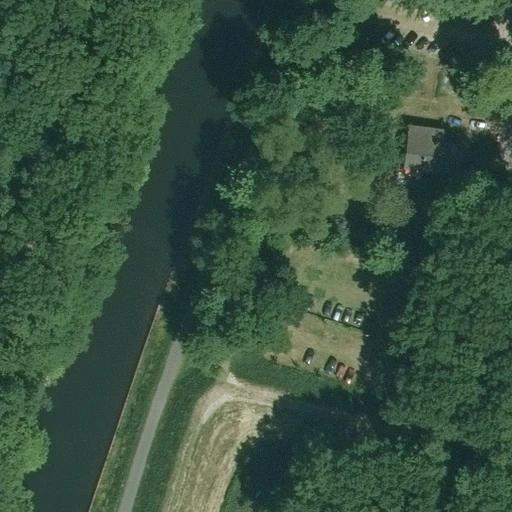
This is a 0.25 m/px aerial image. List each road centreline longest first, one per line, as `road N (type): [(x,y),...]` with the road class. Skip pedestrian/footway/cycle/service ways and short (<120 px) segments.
road 1 (track): [(0,263),(113,106),(151,0)]
road 2 (track): [(167,511),(200,405),(220,386)]
